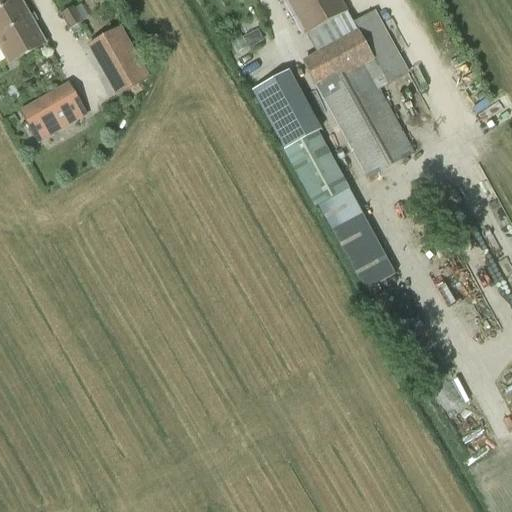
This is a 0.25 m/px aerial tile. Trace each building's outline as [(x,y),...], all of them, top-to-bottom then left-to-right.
[(0,0),(0,48),(10,66),(46,45),(19,0),(0,0)] [(287,0),(307,35),(347,13),(340,0),(287,0)] [(80,24),(82,23),(73,7),(60,14),(69,30),(80,24)] [(415,154),(380,91),(409,74),(374,11),(353,23),(357,31),(302,62),(318,92),(367,180),(415,154)] [(80,24),(69,30),(72,36),(83,30),(80,24)] [(116,98),(150,79),(120,26),(86,46),(116,98)] [(263,42),(258,32),(244,39),(249,49),(263,42)] [(364,291),(395,274),(316,134),(321,131),(288,72),(251,92),(284,151),(364,291)] [(38,144),(73,123),(77,121),(86,115),(68,84),(20,112),(28,127),(38,144)] [(478,171),(456,181),(466,203),(488,193),(478,171)] [(498,318),(511,310),(511,303),(478,248),(461,258),(498,318)]
